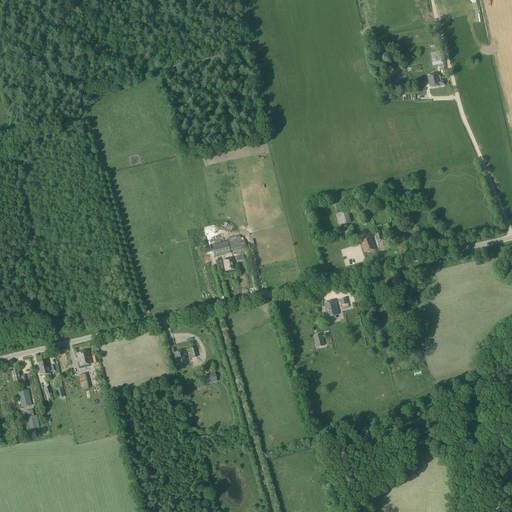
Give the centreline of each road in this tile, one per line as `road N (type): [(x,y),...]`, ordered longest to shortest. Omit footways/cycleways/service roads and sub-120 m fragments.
road 1 (tertiary): [(0,359),(511,237)]
road 2 (track): [(145,324),(88,116),(11,131)]
road 3 (unknown): [(432,0),(457,106),(511,237)]
road 4 (track): [(271,511),(213,307)]
